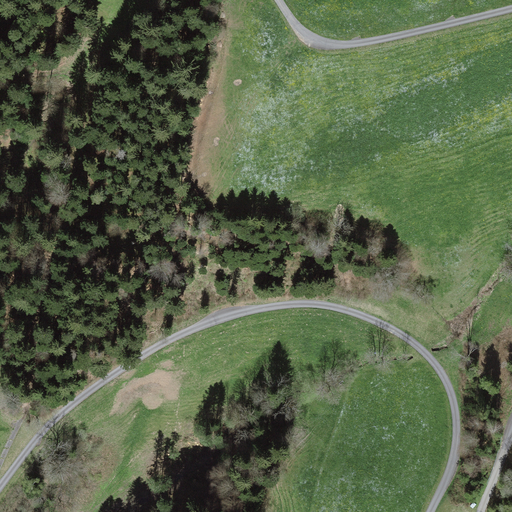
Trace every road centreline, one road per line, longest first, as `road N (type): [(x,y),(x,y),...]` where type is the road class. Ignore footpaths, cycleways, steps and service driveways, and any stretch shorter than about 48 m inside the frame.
road 1 (track): [(0,484),(69,405),(142,353),(217,317),(322,302),(416,343),(441,371),(456,434),(450,470),(429,511)]
road 2 (track): [(511,7),(334,45),(307,36),(278,0)]
